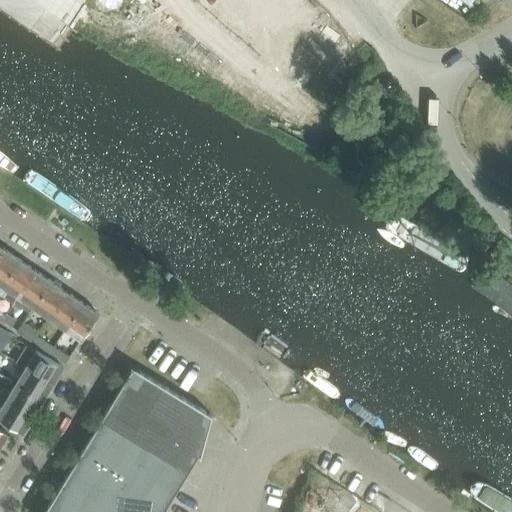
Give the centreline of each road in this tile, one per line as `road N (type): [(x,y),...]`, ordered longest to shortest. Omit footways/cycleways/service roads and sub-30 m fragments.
road 1 (residential): [(128,295),(0,496)]
road 2 (residential): [(271,428),(245,373),(128,295)]
road 3 (unclassified): [(443,511),(310,423),(271,428)]
road 4 (unclassified): [(511,225),(465,179),(418,92)]
road 5 (residential): [(128,295),(0,211)]
